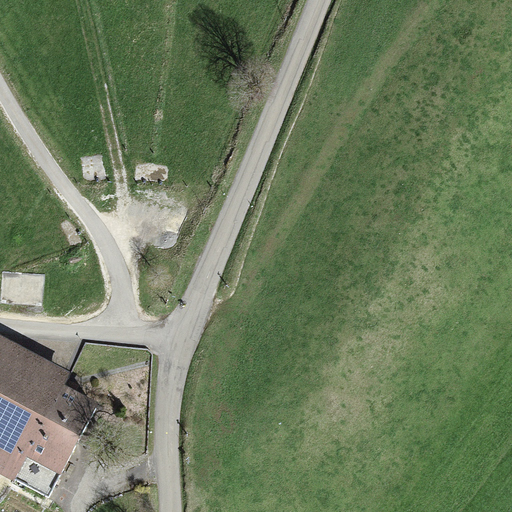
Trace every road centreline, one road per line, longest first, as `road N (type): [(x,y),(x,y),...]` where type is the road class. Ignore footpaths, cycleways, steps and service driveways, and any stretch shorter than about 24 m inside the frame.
road 1 (tertiary): [(178,331),(317,0)]
road 2 (track): [(0,91),(101,235),(113,260),(119,326)]
road 3 (track): [(113,260),(119,190),(82,0)]
road 4 (tertiary): [(168,511),(166,432),(178,331)]
road 5 (unclassified): [(0,319),(178,331)]
